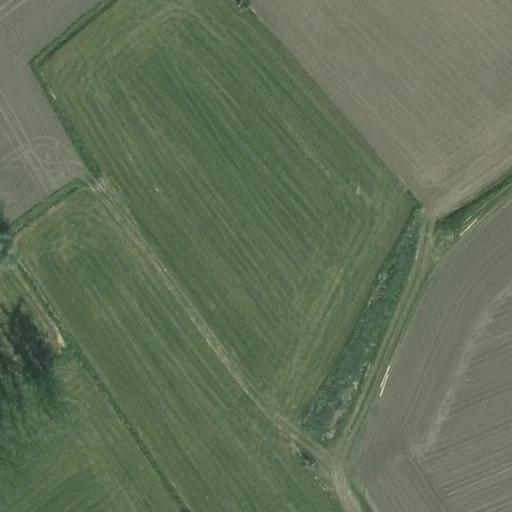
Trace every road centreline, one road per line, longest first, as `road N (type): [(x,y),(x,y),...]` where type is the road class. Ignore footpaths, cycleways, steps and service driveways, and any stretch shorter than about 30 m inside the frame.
road 1 (track): [(355,511),(106,175)]
road 2 (track): [(332,477),(435,231)]
